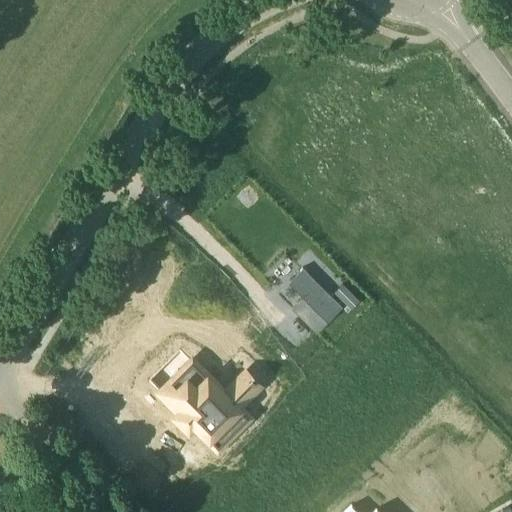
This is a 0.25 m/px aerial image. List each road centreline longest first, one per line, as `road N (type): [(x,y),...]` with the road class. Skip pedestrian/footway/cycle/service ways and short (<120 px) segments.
road 1 (unclassified): [(0,368),(163,92),(196,48),(272,0)]
road 2 (residential): [(108,511),(0,405)]
